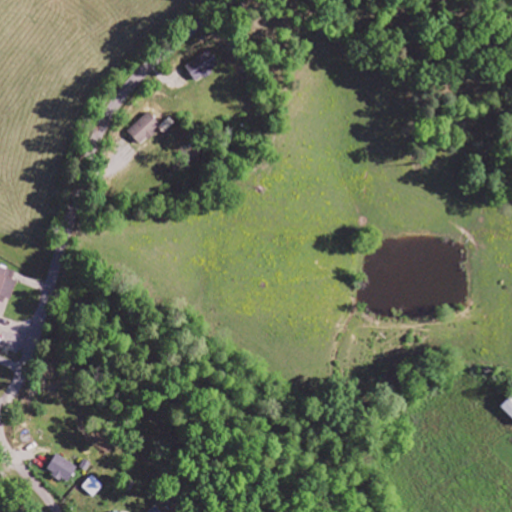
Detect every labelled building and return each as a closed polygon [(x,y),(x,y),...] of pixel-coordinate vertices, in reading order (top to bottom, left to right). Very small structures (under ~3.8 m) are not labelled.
[(197,81),(205,76),(206,78),(221,68),(211,52),(188,67),(197,81)] [(142,146),(163,127),(151,113),(129,132),(142,146)] [(0,323),(8,299),(12,300),(20,273),(0,267),(0,323)] [(79,466),(57,456),(49,474),(71,484),(79,466)] [(95,499),(106,487),(94,477),(84,488),(95,499)]
